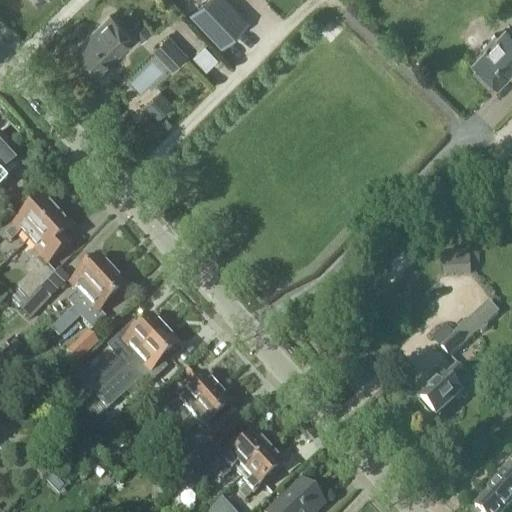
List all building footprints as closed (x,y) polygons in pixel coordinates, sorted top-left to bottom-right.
[(250,21),(229,0),(208,0),(193,14),(223,46),(250,21)] [(133,39),(110,15),(74,49),(97,73),(133,39)] [(511,35),(506,30),(498,38),(494,34),(483,47),(486,50),(474,63),(478,66),(473,71),(488,85),(492,80),(496,84),(511,67),(511,35)] [(168,37),(155,49),(173,68),(186,55),(168,37)] [(173,105),(160,91),(145,105),(158,119),(173,105)] [(162,121),(168,126),(172,122),(166,117),(162,121)] [(36,149),(30,154),(40,164),(45,159),(36,149)] [(0,182),(16,168),(0,150),(0,182)] [(0,203),(5,208),(15,199),(4,187),(0,182),(0,203)] [(29,240),(59,213),(48,201),(46,203),(42,199),(4,233),(10,240),(21,231),(29,240)] [(31,262),(26,267),(32,273),(18,287),(21,291),(29,299),(38,290),(54,274),(45,263),(68,242),(62,235),(69,229),(65,224),(67,222),(59,213),(29,240),(36,248),(26,257),(31,262)] [(499,229),(491,236),(498,243),(505,236),(499,229)] [(415,241),(374,275),(385,288),(426,254),(415,241)] [(469,251),(442,253),(443,270),(470,269),(470,266),(480,266),(480,254),(469,255),(469,253),(469,251)] [(71,282),(78,290),(67,300),(73,307),(111,273),(97,258),(71,282)] [(29,299),(18,310),(19,310),(26,318),(39,305),(41,307),(48,299),(67,280),(57,271),(54,274),(38,290),(29,299)] [(73,307),(50,327),(57,335),(79,316),(91,329),(103,317),(98,311),(124,287),(111,273),(73,307)] [(450,357),(477,333),(482,333),(488,327),(488,323),(500,312),(490,302),(455,333),(457,335),(442,348),(450,357)] [(164,332),(151,317),(138,329),(133,323),(108,346),(119,359),(114,363),(112,361),(86,384),(96,395),(126,366),(164,332)] [(126,366),(96,395),(107,408),(134,384),(133,382),(139,376),(147,385),(166,368),(160,361),(177,346),(164,332),(126,366)] [(76,365),(97,345),(87,334),(65,354),(76,365)] [(418,400),(435,420),(462,396),(464,398),(476,388),(473,385),(457,367),(418,400)] [(183,408),(172,418),(155,435),(162,442),(179,425),(217,391),(204,375),(176,400),(183,408)] [(217,391),(179,425),(162,442),(142,460),(153,471),(172,453),(168,448),(196,422),(208,435),(222,422),(217,416),(230,404),(217,391)] [(27,415),(22,419),(37,436),(48,426),(33,409),(32,410),(27,415)] [(59,433),(43,449),(53,460),(70,444),(59,433)] [(201,460),(200,459),(179,479),(182,482),(182,483),(183,484),(182,484),(190,492),(215,469),(224,479),(234,468),(242,476),(271,449),(261,439),(259,440),(255,436),(233,456),(229,452),(217,463),(207,453),(201,460)] [(179,479),(200,459),(190,449),(167,474),(167,476),(174,492),(182,484),(183,484),(182,483),(182,482),(179,479)] [(271,449),(242,476),(249,484),(246,487),(247,487),(240,494),(245,500),(252,493),(253,494),(283,465),(278,461),(280,459),(271,449)] [(511,460),(505,468),(508,471),(499,480),(497,478),(488,487),(491,490),(475,507),(480,511),(503,511),(511,503),(511,492),(510,491),(511,489),(511,460)] [(306,487),(300,481),(267,511),(315,511),(323,505),(317,499),(320,497),(320,493),(312,485),(309,485),(306,487)]
